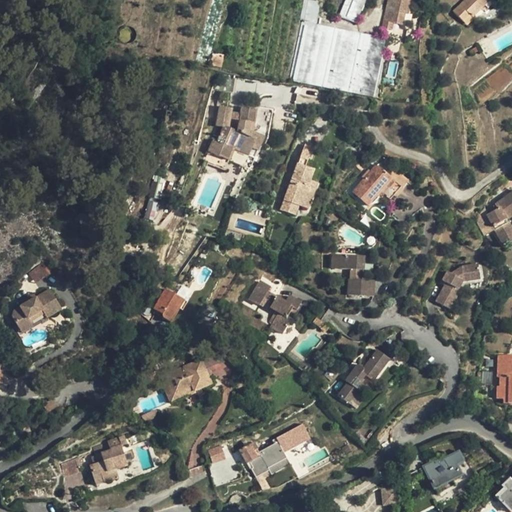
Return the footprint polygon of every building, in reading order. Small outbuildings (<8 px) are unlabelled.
[(303,0),(300,21),(301,22),(309,24),(316,25),(319,7),(316,1),(306,0),(303,0)] [(345,0),(339,16),(356,23),(365,0),(345,0)] [(388,0),(386,10),(382,29),(392,31),(393,24),(402,25),(404,14),(408,14),(411,0),(388,0)] [(465,0),(454,12),(464,22),(471,15),(472,17),(489,0),(465,0)] [(472,17),(471,15),(464,22),(467,25),(474,18),(472,17)] [(289,81),(296,82),(309,24),(301,22),(289,81)] [(322,87),(335,29),(316,25),(309,24),(296,82),(322,87)] [(348,93),(360,34),(335,29),(322,87),(348,93)] [(373,97),(386,39),(360,34),(348,93),(373,97)] [(221,68),(224,55),(215,53),(211,66),(221,68)] [(214,140),(208,152),(229,161),(234,150),(248,156),(251,148),(255,139),(251,138),(252,132),(264,137),(268,139),(270,127),(272,118),(273,110),(257,107),(257,109),(242,107),(241,115),(239,121),(230,119),(231,113),(231,109),(220,107),(216,126),(224,127),(217,142),(214,140)] [(264,137),(255,139),(251,148),(258,151),(264,137)] [(312,148),(305,146),(301,155),(309,158),(312,148)] [(229,161),(208,152),(204,161),(225,170),(229,161)] [(288,191),(281,209),(295,214),(298,206),(307,209),(317,183),(309,181),(313,171),(305,168),(309,158),(301,155),(291,183),(288,191)] [(377,165),(352,192),(368,206),(378,195),(381,191),(384,195),(390,200),(402,187),(389,175),(377,165)] [(394,169),(389,175),(402,187),(407,181),(394,169)] [(153,176),(151,197),(163,198),(164,177),(153,176)] [(492,212),(487,215),(493,227),(495,230),(503,244),(511,239),(511,230),(508,223),(506,220),(511,215),(511,193),(511,194),(507,188),(501,193),(505,198),(495,205),(496,206),(498,209),(492,212)] [(154,221),(159,202),(149,199),(143,218),(154,221)] [(253,206),(244,203),(241,212),(250,215),(253,206)] [(484,236),(495,230),(493,227),(487,215),(484,209),(475,220),(484,236)] [(333,254),(332,268),(350,269),(354,270),(353,280),(350,280),(349,280),(348,295),(373,297),(374,281),(360,280),(361,270),(363,270),(364,256),(333,254)] [(43,264),(29,273),(36,283),(50,273),(43,264)] [(447,272),(443,281),(447,283),(445,286),(436,302),(450,309),(460,290),(458,288),(463,280),(464,281),(480,279),(478,265),(462,267),(461,267),(451,274),(447,272)] [(260,281),(249,299),(259,305),(262,300),(271,306),(270,308),(279,313),(277,316),(272,323),(270,327),(282,334),(291,319),(287,317),(292,308),(296,310),(301,303),(289,296),(285,302),(268,292),(270,287),(260,281)] [(34,294),(18,303),(19,304),(14,307),(16,310),(14,310),(12,317),(19,329),(30,322),(28,319),(42,311),(44,314),(59,305),(50,289),(36,298),(34,294)] [(166,289),(155,308),(154,309),(158,311),(163,314),(163,316),(163,317),(164,318),(171,322),(179,309),(175,306),(180,298),(166,289)] [(180,298),(175,306),(179,309),(183,311),(188,302),(180,298)] [(270,308),(271,306),(262,300),(259,305),(268,311),(270,308)] [(143,307),(139,312),(151,322),(154,316),(156,313),(158,311),(154,309),(155,308),(146,302),(143,307)] [(59,305),(44,314),(47,318),(62,309),(59,305)] [(296,310),(292,308),(287,317),(291,319),(296,310)] [(42,311),(28,319),(30,322),(44,314),(42,311)] [(277,316),(274,314),(269,322),(272,323),(277,316)] [(316,317),(313,322),(320,328),(322,331),(325,333),(331,326),(316,317)] [(30,322),(19,329),(22,333),(32,326),(30,322)] [(184,367),(165,375),(173,396),(192,388),(194,391),(211,384),(208,376),(205,369),(220,362),(215,353),(213,349),(200,356),(181,360),(184,367)] [(358,364),(346,381),(348,383),(338,396),(349,404),(356,395),(364,385),(360,382),(365,375),(373,381),(389,359),(377,351),(366,366),(364,369),(358,364)] [(497,387),(496,399),(503,399),(503,404),(511,403),(511,356),(498,356),(497,370),(497,377),(499,377),(499,388),(497,387)] [(157,371),(159,377),(165,375),(184,367),(181,360),(157,371)] [(4,370),(0,369),(0,383),(10,385),(12,385),(14,378),(4,370)] [(157,371),(142,377),(142,381),(144,387),(161,380),(159,377),(157,371)] [(492,374),(477,372),(476,382),(491,384),(492,374)] [(165,375),(159,377),(161,380),(168,398),(173,396),(165,375)] [(246,385),(243,377),(235,380),(238,388),(246,385)] [(173,396),(168,398),(170,403),(195,393),(194,391),(192,388),(173,396)] [(360,398),(356,395),(349,404),(353,407),(360,398)] [(53,399),(42,405),(48,413),(59,407),(53,399)] [(282,451),(311,440),(305,425),(276,435),(282,451)] [(115,469),(127,465),(121,446),(127,444),(123,436),(119,438),(107,442),(93,447),(96,455),(99,462),(94,463),(90,465),(97,486),(111,481),(108,472),(115,469)] [(253,442),(250,444),(257,458),(261,456),(253,442)] [(250,444),(239,450),(247,464),(257,458),(250,444)] [(227,459),(223,446),(210,451),(215,463),(227,459)] [(270,446),(264,449),(268,455),(273,452),(270,446)] [(423,467),(434,489),(453,480),(462,475),(457,465),(463,462),(458,452),(438,461),(437,460),(423,467)] [(76,458),(61,463),(64,477),(79,471),(76,458)] [(115,469),(108,472),(111,481),(118,479),(115,469)] [(511,480),(510,478),(502,486),(506,490),(497,498),(510,511),(511,511),(511,480)] [(453,480),(434,489),(436,494),(455,485),(453,480)] [(380,489),(383,504),(394,503),(391,488),(380,489)]
